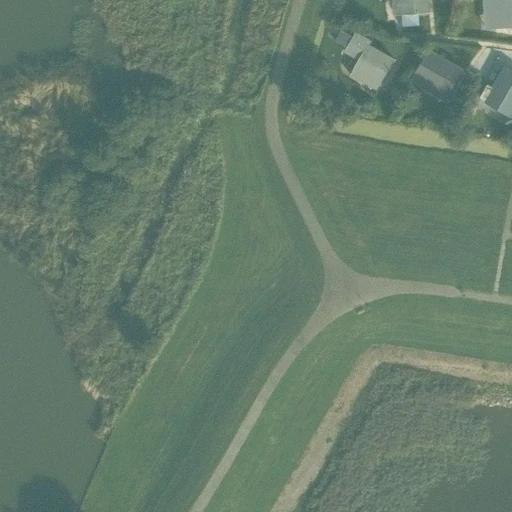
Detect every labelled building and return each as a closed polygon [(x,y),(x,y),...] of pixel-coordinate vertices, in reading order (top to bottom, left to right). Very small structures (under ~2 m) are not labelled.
[(430,11),(429,0),(392,0),(394,14),(430,11)] [(511,25),(511,0),(492,0),(495,27),(511,25)] [(341,29),(335,40),(344,45),(350,35),(341,29)] [(371,40),(356,32),(347,48),(359,59),(354,68),(380,83),(394,59),(369,44),(371,40)] [(448,94),(462,69),(427,49),(416,69),(425,74),(422,79),(448,94)] [(511,70),(505,66),(491,89),(487,87),(481,98),(492,104),(498,93),(511,101),(511,70)]
